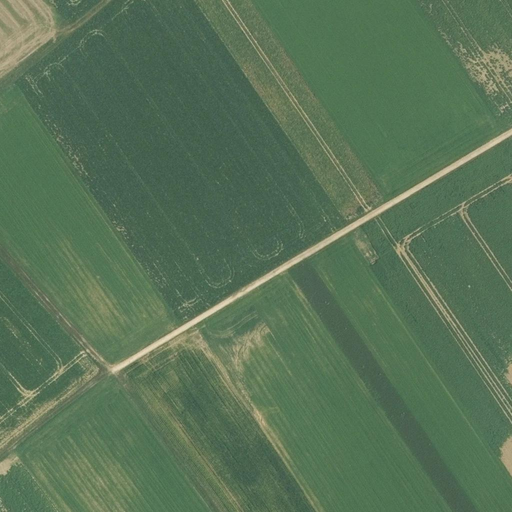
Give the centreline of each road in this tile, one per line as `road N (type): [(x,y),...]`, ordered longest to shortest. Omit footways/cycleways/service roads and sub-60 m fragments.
road 1 (track): [(511,135),(115,380),(0,469)]
road 2 (track): [(216,511),(120,377),(0,243)]
road 3 (track): [(0,98),(120,0)]
